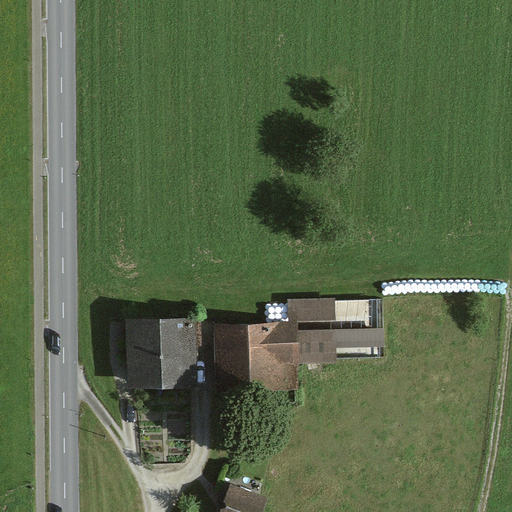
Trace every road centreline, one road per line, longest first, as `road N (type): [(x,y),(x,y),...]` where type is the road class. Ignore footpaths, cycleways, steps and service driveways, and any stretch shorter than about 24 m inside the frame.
road 1 (tertiary): [(66,511),(62,0)]
road 2 (track): [(153,511),(141,471),(65,369)]
road 3 (track): [(152,497),(198,452),(205,360)]
